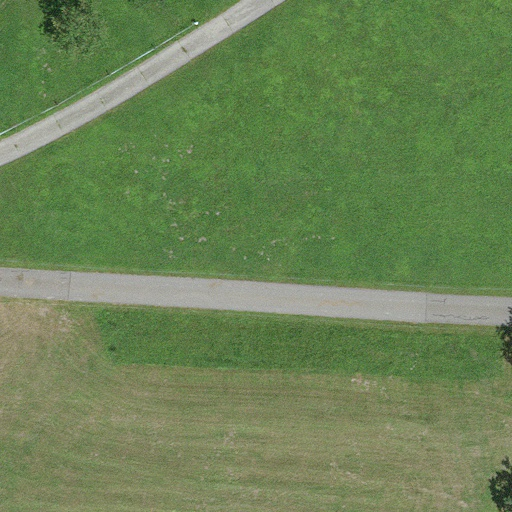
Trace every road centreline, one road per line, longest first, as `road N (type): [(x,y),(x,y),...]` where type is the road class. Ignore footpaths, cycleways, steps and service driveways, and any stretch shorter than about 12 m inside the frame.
road 1 (unclassified): [(0,286),(511,313)]
road 2 (track): [(262,0),(69,123),(0,157)]
